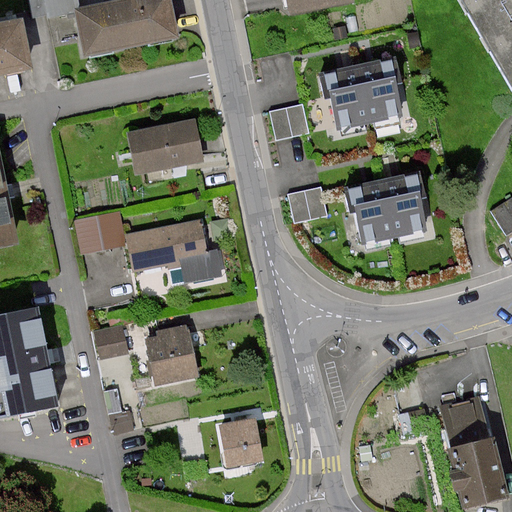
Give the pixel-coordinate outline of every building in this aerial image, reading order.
[(76,0),(28,0),(34,17),(49,14),(49,19),(78,13),(78,10),(76,0)] [(78,13),(87,55),(177,37),(169,0),(127,0),(78,10),(78,13)] [(290,0),(292,9),(342,0),(290,0)] [(511,0),(464,0),(511,81),(511,0)] [(0,22),(0,73),(32,66),(21,18),(0,22)] [(397,98),(404,97),(400,78),(397,61),(324,75),(327,92),(332,92),(339,128),(401,116),(397,98)] [(271,111),(277,140),(310,133),(306,111),(304,104),(271,111)] [(194,121),(130,133),(137,171),(201,159),(198,141),(194,121)] [(0,246),(15,244),(5,192),(0,168),(0,246)] [(420,212),(426,211),(423,192),(419,175),(346,189),(350,206),(355,205),(362,242),(424,230),(420,212)] [(288,196),(294,223),(328,216),(322,188),(288,196)] [(511,202),(493,214),(510,240),(511,238),(511,202)] [(121,211),(75,220),(82,255),(127,245),(121,211)] [(224,273),(220,250),(204,253),(198,222),(130,235),(137,273),(186,263),(189,280),(224,273)] [(137,308),(108,314),(110,325),(124,324),(140,320),(137,308)] [(0,316),(0,419),(57,408),(47,356),(38,309),(0,316)] [(124,324),(96,332),(103,360),(130,354),(124,324)] [(148,340),(159,384),(197,375),(185,325),(158,332),(159,337),(148,340)] [(117,389),(104,391),(109,414),(123,411),(117,389)] [(481,400),(444,409),(453,447),(468,505),(481,502),(505,496),(491,438),(481,400)] [(123,411),(109,414),(114,434),(135,431),(131,410),(123,411)] [(256,421),(222,426),(229,465),(262,460),(256,421)] [(371,443),(360,445),(363,462),(375,462),(371,443)]
